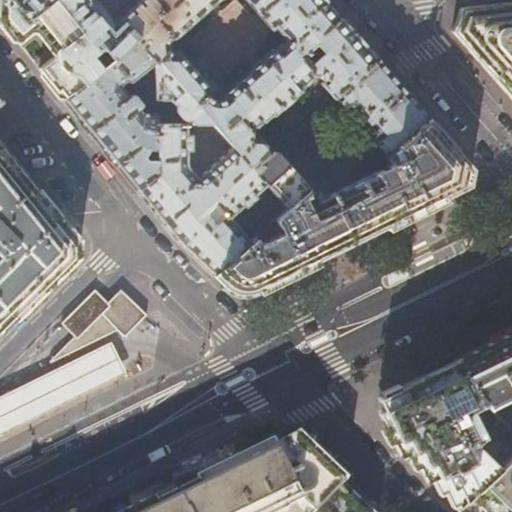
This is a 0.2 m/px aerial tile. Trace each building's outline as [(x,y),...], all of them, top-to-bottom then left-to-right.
[(0,0),(0,21),(17,42),(31,32),(41,34),(46,40),(53,49),(52,57),(38,68),(63,99),(100,68),(89,54),(97,48),(102,47),(111,59),(133,38),(162,12),(152,0),(137,0),(111,23),(92,0),(0,0)] [(182,115),(182,120),(190,120),(211,119),(232,144),(252,167),(271,151),(260,139),(259,140),(253,139),(251,135),(252,130),(272,114),(274,116),(300,93),(299,92),(312,81),(311,80),(311,78),(318,79),(322,83),(320,85),(332,98),(334,96),(376,60),(323,0),(152,0),(162,12),(133,38),(155,63),(155,76),(155,80),(155,100),(155,104),(161,104),(165,102),(165,98),(168,99),(174,106),(172,107),(173,109),(178,115),(180,115),(182,115)] [(511,100),(511,1),(498,3),(460,7),(451,31),(462,44),(489,74),(511,100)] [(155,63),(133,38),(111,59),(100,68),(63,99),(98,143),(106,153),(136,190),(156,173),(156,157),(146,157),(144,153),(149,147),(155,147),(155,121),(155,113),(142,114),(138,107),(140,105),(140,104),(133,95),(132,94),(130,94),(128,95),(120,85),(126,81),(129,82),(132,81),(147,68),(150,71),(149,76),(155,76),(155,63)] [(404,91),(376,60),(334,96),(349,112),(344,117),(366,142),(371,138),(386,155),(427,118),(404,91)] [(147,100),(155,100),(155,80),(147,80),(147,100)] [(161,121),(172,121),(172,111),(161,111),(161,121)] [(427,118),(386,155),(390,163),(312,201),(307,192),(311,189),(275,147),(271,151),(252,167),(265,182),(287,207),(274,218),(281,231),(259,243),(255,236),(251,239),(212,275),(222,284),(226,288),(231,291),(241,293),(246,293),(253,291),(304,266),(373,232),(438,201),(463,188),(468,164),(445,138),(427,118)] [(156,157),(156,173),(136,190),(147,204),(175,239),(212,275),(251,239),(229,215),(243,202),(245,204),(255,195),(253,193),(265,182),(252,167),(232,144),(194,173),(186,164),(186,156),(191,156),(190,120),(182,120),(172,121),(161,121),(155,121),(155,147),(156,157)] [(0,140),(0,304),(15,320),(63,272),(75,261),(76,235),(70,228),(48,201),(26,173),(0,140)] [(123,338),(146,314),(119,289),(107,302),(94,289),(86,298),(61,323),(65,327),(73,336),(59,350),(48,361),(50,362),(116,332),(123,338)] [(0,335),(15,320),(0,304),(0,335)] [(160,328),(146,314),(123,338),(116,332),(50,362),(48,361),(0,385),(0,442),(13,436),(80,403),(116,386),(148,371),(153,368),(160,328)] [(511,331),(484,345),(455,359),(471,391),(500,419),(511,430),(511,331)] [(473,443),(500,419),(471,391),(455,359),(419,377),(404,384),(381,396),(387,407),(378,411),(393,443),(434,482),(459,505),(500,468),(473,443)] [(86,511),(84,511),(364,511),(358,506),(340,489),(344,486),(293,436),(258,427),(237,438),(86,511)] [(511,511),(511,456),(500,468),(459,505),(455,509),(458,511),(486,511),(490,508),(494,511),(511,511)]
